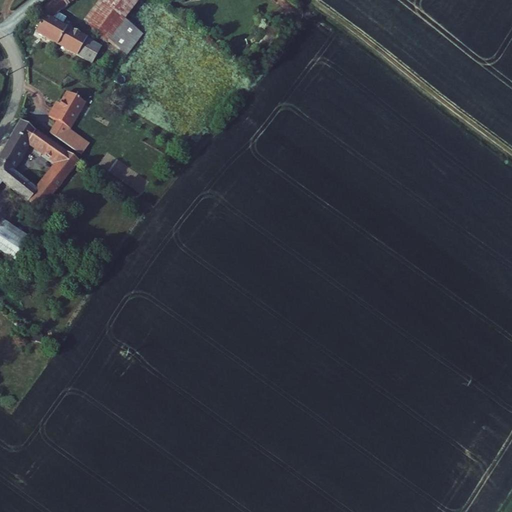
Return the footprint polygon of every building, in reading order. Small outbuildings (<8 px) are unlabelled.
[(85,0),(57,0),(47,8),(40,16),(47,19),(35,37),(95,71),(106,50),(69,29),(73,21),(62,16),(85,0)] [(105,0),(85,24),(109,42),(119,51),(134,33),(124,24),(140,4),(134,0),(105,0)] [(85,115),(70,104),(62,116),(59,114),(50,127),(58,132),(50,145),(73,160),(80,148),(69,140),(85,115)] [(38,216),(77,170),(19,129),(0,162),(0,188),(1,190),(38,216)] [(0,228),(0,263),(12,271),(28,247),(0,228)]
